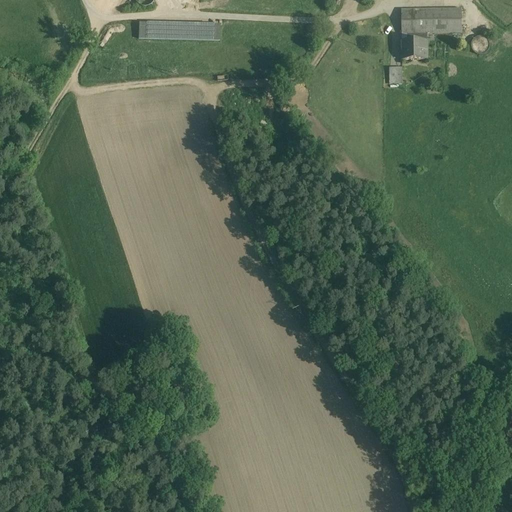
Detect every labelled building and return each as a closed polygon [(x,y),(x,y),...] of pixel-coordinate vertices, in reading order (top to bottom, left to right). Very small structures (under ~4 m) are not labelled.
[(462,10),(401,11),(402,35),(427,34),(462,34),(462,10)] [(220,25),(139,23),(139,39),(220,41),(220,25)] [(427,34),(407,35),(407,42),(402,42),(402,61),(427,60),(427,34)] [(489,50),(490,47),(489,43),(487,40),(484,38),(480,38),(477,39),(474,41),(472,44),(471,47),(472,51),(474,54),(477,56),(480,56),(484,55),(487,53),(489,50)] [(402,69),(389,69),(389,84),(402,84),(402,69)]
